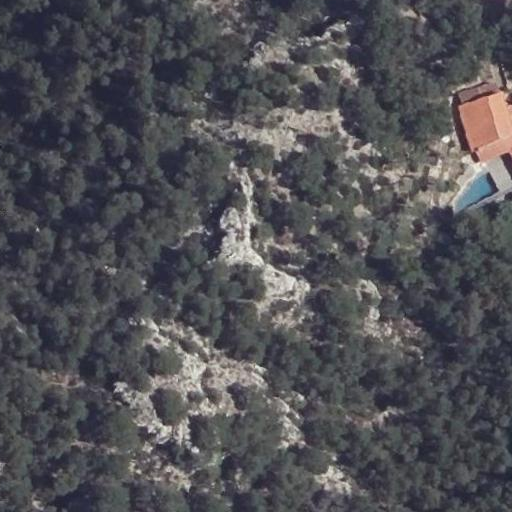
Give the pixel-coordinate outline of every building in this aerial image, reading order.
[(453,105),(468,162),(498,150),(511,144),(511,131),(508,116),(497,119),(492,104),(491,104),(489,94),(453,105)] [(511,114),(508,99),(503,100),(508,116),(511,131),(511,114)] [(503,100),(492,104),(497,119),(508,116),(503,100)] [(511,194),(511,144),(498,150),(504,161),(509,169),(487,182),(499,202),(511,194)] [(498,150),(470,161),(474,171),(504,161),(498,150)]
